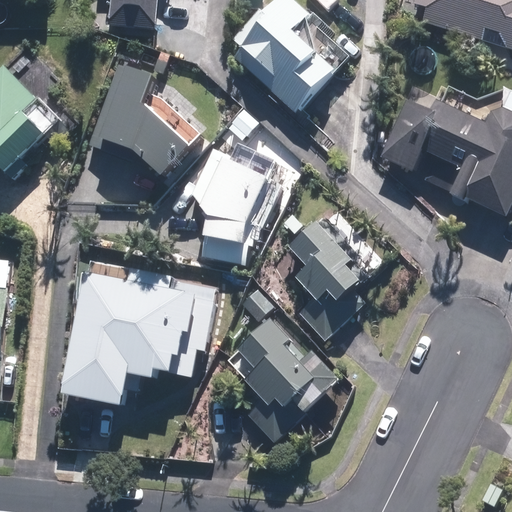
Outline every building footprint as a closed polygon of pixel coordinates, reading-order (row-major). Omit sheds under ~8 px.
[(112,0),(110,26),(155,32),(158,0),(112,0)] [(244,53),(235,62),(295,118),(350,60),(285,0),(266,21),(261,16),(234,44),(244,53)] [(430,10),(424,27),(511,53),(511,0),(418,0),(416,6),(430,10)] [(0,172),(2,171),(7,177),(60,125),(5,70),(0,74),(0,172)] [(127,156),(135,159),(162,182),(188,151),(142,113),(153,83),(119,70),(90,149),(124,161),(127,156)] [(408,110),(382,164),(506,222),(511,209),(511,120),(504,116),(493,120),(487,132),(437,109),(431,120),(408,110)] [(269,184),(277,168),(242,151),(236,165),(216,155),(193,200),(208,224),(203,260),(246,267),(249,246),(255,247),(257,230),(266,232),(283,191),(269,184)] [(374,277),(325,223),(291,254),(309,274),(297,285),(315,305),(302,316),(325,342),(365,306),(354,294),(374,277)] [(84,274),(60,391),(118,403),(125,369),(149,374),(151,367),(191,375),(196,347),(201,348),(213,287),(168,278),(130,271),(128,283),(84,274)] [(249,419),(274,445),(338,384),(313,358),(307,364),(291,347),(293,345),(273,324),(237,359),(253,376),(244,385),(263,405),(249,419)]
